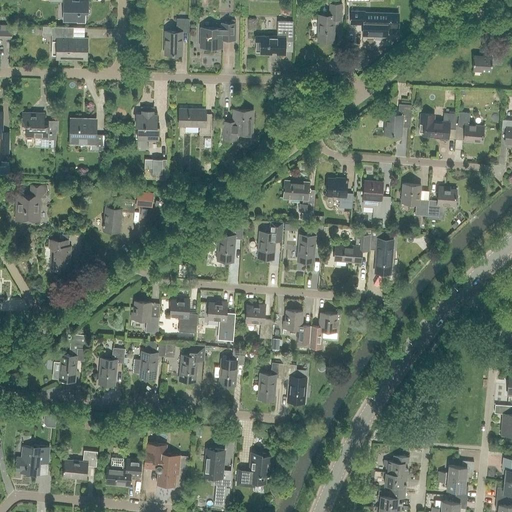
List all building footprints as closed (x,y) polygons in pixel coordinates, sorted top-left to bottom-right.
[(88,13),(88,0),(79,0),(79,1),(72,0),(51,0),(51,1),(65,1),(65,21),(86,21),(86,13),(88,13)] [(342,19),(342,4),(330,4),(330,16),(319,16),(318,40),(334,40),(335,18),(342,19)] [(388,14),(365,13),(365,12),(352,11),(352,23),(364,23),(363,35),(387,35),(388,24),(399,25),(399,14),(394,14),(394,13),(388,13),(388,14)] [(189,32),(190,19),(177,19),(177,32),(165,31),(165,54),(182,54),(183,32),(189,32)] [(293,41),(293,27),(291,27),(291,21),(278,21),(277,37),(256,36),(256,51),(261,51),(261,53),(286,54),(286,40),(293,41)] [(235,40),(235,24),(222,23),(222,28),(201,28),(201,47),(222,48),(222,39),(235,40)] [(0,38),(12,39),(12,25),(0,24),(0,38)] [(73,27),(44,27),(44,35),(59,34),(60,37),(58,38),(57,41),(54,41),(54,55),(58,56),(59,59),(87,61),(87,38),(74,38),(73,27)] [(492,64),(496,64),(496,60),(502,60),(503,47),(490,47),(489,56),(474,55),(473,70),(492,71),(492,64)] [(411,117),(412,105),(399,104),(399,115),(386,114),(385,133),(401,135),(403,116),(411,117)] [(159,140),(160,125),(157,125),(158,113),(154,113),(154,107),(142,107),(142,113),(136,113),(136,120),(138,121),(137,140),(159,140)] [(211,135),(212,114),(205,114),(205,109),(181,108),(181,126),(200,126),(200,134),(211,135)] [(253,133),(254,110),(234,109),(233,122),(224,121),(223,139),(236,140),(236,133),(253,133)] [(456,126),(457,114),(457,111),(449,110),(450,109),(446,109),(446,113),(444,112),(444,121),(433,120),(434,114),(421,113),(420,132),(424,132),(424,135),(441,136),(441,138),(449,139),(450,126),(456,126)] [(9,153),(9,132),(3,132),(3,111),(0,111),(0,137),(1,137),(0,152),(9,153)] [(56,148),(56,131),(48,131),(49,124),(44,124),(44,114),(37,114),(37,112),(23,112),(23,124),(27,124),(27,136),(41,137),(41,147),(56,148)] [(483,142),(484,126),(469,124),(470,113),(459,112),(458,126),(465,126),(464,140),(483,142)] [(105,150),(105,134),(95,134),(95,120),(72,119),(72,121),(71,121),(70,130),(72,130),(71,141),(90,142),(90,150),(105,150)] [(511,143),(511,119),(503,119),(502,129),(508,130),(507,144),(511,143)] [(167,179),(167,159),(153,159),(153,173),(155,173),(155,178),(167,179)] [(0,176),(10,177),(10,161),(1,161),(1,165),(0,164),(0,176)] [(352,208),(353,193),(347,193),(347,179),(341,178),(341,179),(328,178),(327,195),(340,196),(339,208),(352,208)] [(313,220),(314,206),(315,190),(309,189),(309,182),(285,180),(284,197),(280,197),(292,198),(292,199),(300,200),(300,199),(303,199),(303,204),(300,203),(300,211),(302,212),(302,219),(313,220)] [(365,180),(364,198),(364,206),(374,207),(374,216),(373,216),(389,218),(391,196),(382,196),(383,182),(365,180)] [(415,214),(427,215),(429,199),(420,199),(421,185),(403,183),(402,202),(416,203),(415,214)] [(45,196),(46,185),(32,185),(31,195),(17,195),(17,203),(20,203),(19,219),(40,220),(40,196),(45,196)] [(455,206),(457,189),(449,189),(449,187),(439,186),(438,200),(429,199),(427,215),(439,216),(440,204),(455,206)] [(153,207),(154,192),(137,191),(136,205),(153,207)] [(134,212),(135,199),(119,198),(118,209),(106,208),(104,228),(120,230),(122,211),(134,212)] [(283,236),(284,222),(272,221),(271,233),(260,232),(258,256),(274,258),(276,236),(283,236)] [(242,239),(243,224),(231,224),(230,236),(219,235),(218,259),(233,260),(235,239),(242,239)] [(322,240),(324,225),(311,224),(310,236),(300,235),(298,259),(314,261),(315,239),(322,240)] [(391,272),(393,248),(394,232),(383,231),(371,231),(371,234),(370,249),(377,250),(375,271),(391,272)] [(370,249),(371,234),(357,233),(356,245),(337,244),(336,260),(360,262),(361,248),(370,249)] [(70,268),(70,246),(68,246),(68,240),(50,240),(50,247),(54,247),(53,258),(52,258),(52,268),(70,268)] [(170,316),(180,316),(179,330),(196,331),(196,329),(198,314),(189,313),(190,299),(180,298),(180,300),(171,299),(170,316)] [(158,332),(159,317),(150,316),(151,302),(135,301),(134,312),(132,312),(132,319),(147,320),(146,331),(158,332)] [(234,330),(235,317),(226,316),(227,302),(218,301),(217,303),(209,302),(208,319),(223,320),(222,329),(227,330),(234,330)] [(272,338),(273,320),(264,319),(265,305),(256,304),(255,306),(247,305),(246,322),(261,323),(260,337),(272,338)] [(298,341),(310,342),(311,326),(302,325),(303,311),(287,310),(286,321),(284,321),(283,328),(299,329),(298,341)] [(322,343),(323,331),(338,332),(338,325),(336,325),(337,314),(321,312),(320,326),(311,326),(310,342),(309,347),(321,348),(322,343)] [(227,330),(226,338),(234,339),(234,330),(227,330)] [(84,359),(86,339),(74,338),(72,356),(61,355),(61,362),(55,362),(54,363),(55,363),(54,370),(60,371),(59,379),(75,380),(77,359),(84,359)] [(142,352),(141,360),(134,359),(133,372),(140,373),(140,376),(156,377),(158,356),(165,356),(166,342),(154,341),(153,353),(142,352)] [(165,356),(174,357),(175,343),(166,342),(165,356)] [(204,360),(206,345),(194,344),(192,356),(182,355),(179,379),(195,381),(197,359),(204,360)] [(124,357),(125,349),(113,347),(112,360),(101,359),(99,382),(115,384),(117,362),(124,363),(124,357)] [(244,364),(246,349),(233,348),(232,360),(222,359),(219,383),(235,384),(237,363),(244,364)] [(276,377),(283,378),(284,363),(275,363),(272,362),(271,375),(260,374),(258,397),(274,399),(276,377)] [(297,365),(285,364),(284,363),(283,378),(290,379),(288,400),(304,402),(306,378),(296,377),(297,365)] [(511,394),(511,365),(501,365),(500,373),(509,373),(508,394),(511,394)] [(511,434),(511,405),(495,404),(495,412),(503,413),(502,434),(511,434)] [(56,425),(57,414),(45,414),(45,425),(56,425)] [(169,430),(169,423),(169,421),(150,420),(149,428),(169,430)] [(179,473),(180,454),(166,453),(167,444),(146,442),(144,467),(156,469),(158,471),(157,484),(175,485),(176,473),(179,473)] [(47,463),(49,446),(34,445),(34,447),(22,446),(21,458),(17,457),(16,469),(23,470),(23,473),(36,474),(36,473),(38,473),(39,462),(47,463)] [(214,475),(214,484),(218,484),(218,487),(216,486),(214,505),(228,506),(230,488),(226,488),(226,485),(230,486),(232,470),(223,469),(225,450),(207,448),(205,474),(214,475)] [(96,466),(98,451),(84,450),(83,460),(65,459),(63,477),(87,479),(88,465),(96,466)] [(270,475),(272,456),(262,455),(262,453),(252,452),(251,470),(239,469),(237,485),(250,486),(250,482),(265,483),(266,475),(270,475)] [(409,462),(409,456),(393,455),(393,461),(384,460),(383,465),(386,466),(386,472),(408,474),(408,469),(404,468),(405,462),(409,462)] [(112,457),(111,467),(108,467),(107,483),(129,485),(130,475),(140,476),(139,479),(140,479),(142,460),(127,459),(127,462),(123,462),(124,458),(112,457)] [(502,473),(505,473),(505,480),(511,481),(511,457),(504,457),(503,462),(502,473)] [(473,468),(474,461),(463,460),(462,466),(449,465),(448,472),(439,471),(439,476),(466,479),(467,472),(470,472),(470,468),(473,468)] [(407,480),(408,474),(386,472),(383,471),(382,477),(385,477),(385,484),(391,485),(390,490),(406,492),(406,486),(402,485),(403,479),(407,480)] [(467,497),(468,486),(465,486),(466,479),(439,476),(438,481),(447,482),(447,489),(456,490),(455,496),(467,497)] [(511,481),(505,480),(504,487),(501,487),(500,492),(497,491),(497,498),(508,499),(509,493),(511,493),(511,481)] [(405,498),(406,492),(390,490),(390,496),(378,495),(377,500),(380,501),(380,506),(380,507),(401,509),(402,503),(398,503),(398,497),(405,498)] [(467,503),(467,497),(455,496),(455,502),(442,500),(441,507),(432,507),(432,511),(435,511),(459,511),(460,507),(463,508),(463,503),(467,503)] [(511,511),(511,504),(508,504),(508,499),(497,498),(495,509),(499,509),(498,511),(511,511)]
